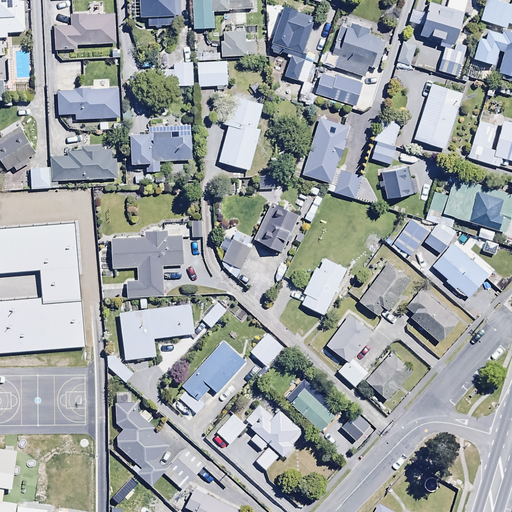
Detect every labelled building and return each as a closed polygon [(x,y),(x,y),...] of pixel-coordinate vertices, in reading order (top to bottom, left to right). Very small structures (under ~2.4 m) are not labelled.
[(0,0),(0,38),(7,38),(7,33),(25,32),(23,1),(18,1),(18,0),(0,0)] [(138,0),(139,18),(146,18),(146,26),(175,26),(175,15),(180,15),(179,0),(138,0)] [(209,0),(189,0),(190,19),(210,18),(209,0)] [(511,25),(511,0),(510,4),(496,0),(486,0),(480,20),(506,28),(507,24),(511,25)] [(438,46),(443,48),(437,71),(458,77),(466,46),(455,43),(463,13),(428,4),(425,13),(411,9),(408,22),(422,26),(419,36),(427,38),(428,34),(440,38),(438,46)] [(283,76),(303,84),(305,84),(312,64),(302,59),(305,49),(303,48),(314,20),(283,9),(269,47),(290,55),(283,76)] [(77,49),(77,45),(115,43),(113,15),(92,16),(91,13),(69,14),(70,26),(53,27),(55,50),(77,49)] [(407,57),(414,34),(402,30),(395,53),(407,57)] [(485,40),(479,38),(473,59),(494,64),(497,52),(502,53),(497,73),(511,76),(511,32),(502,30),(501,34),(488,30),(485,40)] [(226,52),(196,52),(197,77),(227,76),(226,52)] [(174,70),(160,70),(160,87),(190,87),(190,85),(193,85),(192,63),(173,63),(174,70)] [(361,75),(346,70),(338,91),(353,96),(361,75)] [(462,84),(431,74),(413,131),(445,141),(462,84)] [(75,115),(75,120),(118,119),(118,88),(109,88),(109,81),(92,81),(92,88),(74,89),(74,91),(56,92),(57,115),(75,115)] [(317,88),(303,84),(299,94),(307,96),(304,105),(311,107),(317,88)] [(224,125),(227,126),(217,163),(249,171),(260,130),(255,129),(262,104),(231,96),(227,111),(219,109),(217,119),(225,121),(224,125)] [(395,148),(392,147),(401,118),(381,112),(373,140),(376,141),(370,160),(390,165),(395,148)] [(338,161),(349,128),(319,118),(301,176),(329,185),(337,161),(338,161)] [(499,167),(501,159),(511,161),(511,124),(501,122),(500,127),(477,121),(468,159),(499,167)] [(191,162),(190,126),(147,128),(147,134),(130,134),(131,164),(146,164),(146,173),(159,172),(159,163),(191,162)] [(49,157),(51,181),(116,179),(115,151),(102,152),(102,146),(81,147),(81,152),(68,153),(68,156),(49,157)] [(49,158),(29,158),(30,180),(50,179),(49,158)] [(406,167),(376,172),(379,189),(384,188),(385,198),(418,194),(415,178),(408,179),(406,167)] [(327,184),(325,191),(353,200),(361,176),(341,170),(336,187),(327,184)] [(271,176),(259,177),(260,192),(272,191),(271,176)] [(320,190),(312,187),(302,209),(310,213),(320,190)] [(298,218),(272,204),(253,239),(279,253),(298,218)] [(408,247),(425,222),(409,211),(392,236),(408,247)] [(437,248),(451,229),(435,217),(421,236),(437,248)] [(201,221),(191,221),(191,238),(202,238),(201,221)] [(494,232),(479,228),(476,237),(491,242),(494,232)] [(166,230),(144,232),(144,238),(110,240),(112,269),(136,267),(137,281),(125,282),(127,298),(164,296),(162,267),(183,265),(180,235),(166,236),(166,230)] [(240,260),(249,237),(231,230),(221,252),(240,260)] [(348,262),(323,250),(318,260),(316,259),(303,285),(305,286),(301,295),(326,307),(348,262)] [(411,280),(388,262),(358,302),(377,317),(383,308),(391,314),(401,302),(397,299),(411,280)] [(440,344),(458,321),(419,290),(406,307),(413,313),(408,319),(440,344)] [(230,303),(218,292),(201,311),(213,322),(230,303)] [(192,325),(188,293),(118,302),(124,352),(156,348),(154,330),(192,325)] [(372,319),(349,302),(325,337),(347,353),(372,319)] [(285,339),(268,323),(250,343),(267,359),(285,339)] [(196,405),(246,353),(223,332),(180,377),(184,380),(177,387),(196,405)] [(410,364),(391,346),(365,374),(384,392),(410,364)] [(356,379),(368,364),(351,350),(339,366),(356,379)] [(176,373),(189,363),(179,351),(167,361),(176,373)] [(132,374),(110,354),(106,356),(106,367),(124,383),(132,374)] [(299,373),(283,389),(318,423),(334,407),(299,373)] [(117,447),(135,464),(130,469),(151,488),(167,471),(155,460),(167,446),(152,432),(154,429),(137,413),(137,403),(130,403),(130,394),(116,394),(115,423),(122,429),(116,435),(117,447)] [(292,445),(298,438),(297,437),(302,432),(278,411),(272,418),(257,405),(244,420),(250,425),(249,426),(256,432),(249,440),(261,450),(267,443),(286,459),(295,448),(292,445)] [(228,435),(244,418),(231,406),(215,424),(228,435)] [(353,406),(341,419),(356,433),(368,420),(353,406)] [(181,491),(203,465),(185,449),(172,462),(175,464),(164,476),(181,491)] [(276,457),(267,449),(256,462),(265,470),(276,457)] [(17,467),(0,465),(0,511),(19,511),(20,504),(4,502),(6,490),(15,491),(17,467)] [(236,511),(242,502),(194,480),(184,501),(194,505),(191,511),(236,511)] [(163,511),(169,506),(148,487),(133,505),(140,511),(163,511)]
